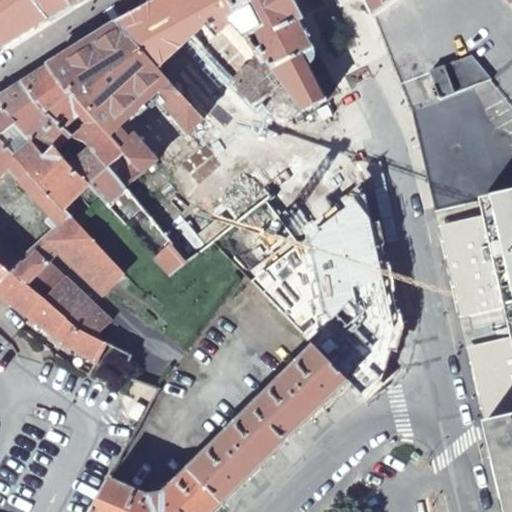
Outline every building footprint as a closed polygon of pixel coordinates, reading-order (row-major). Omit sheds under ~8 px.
[(0,0),(0,50),(48,20),(30,0),(0,0)] [(30,0),(48,20),(72,5),(67,0),(30,0)] [(246,39),(227,0),(161,0),(160,1),(185,31),(257,106),(284,86),(246,39)] [(284,86),(305,110),(326,101),(303,57),(317,50),(301,19),(303,19),(292,0),(227,0),(246,39),(284,86)] [(363,0),(372,18),(376,17),(405,0),(363,0)] [(511,0),(405,0),(376,17),(401,80),(405,79),(416,106),(410,108),(436,211),(484,200),(511,193),(511,0)] [(150,62),(185,31),(160,1),(116,25),(150,62)] [(116,25),(49,67),(67,92),(70,91),(142,173),(156,161),(133,137),(128,140),(118,129),(159,91),(169,104),(166,107),(189,133),(203,121),(150,62),(116,25)] [(39,109),(71,136),(93,148),(124,187),(142,173),(70,91),(67,92),(49,67),(21,84),(39,109)] [(21,84),(0,97),(0,105),(17,124),(15,126),(23,134),(33,145),(44,156),(54,147),(55,148),(71,136),(39,109),(21,84)] [(0,263),(10,272),(78,327),(96,337),(107,317),(92,302),(90,302),(48,263),(59,253),(60,252),(50,241),(74,219),(64,208),(89,184),(72,165),(55,148),(54,147),(44,156),(33,145),(18,156),(9,146),(23,134),(15,126),(17,124),(0,105),(0,263)] [(126,189),(124,187),(93,148),(72,165),(89,184),(108,204),(126,189)] [(171,243),(169,245),(184,263),(269,195),(246,169),(165,235),(171,243)] [(511,193),(484,200),(487,215),(508,306),(511,324),(511,193)] [(508,306),(487,215),(449,223),(469,315),(508,306)] [(124,273),(74,219),(50,241),(60,252),(59,253),(102,294),(124,273)] [(184,263),(169,245),(155,257),(171,276),(185,265),(184,263)] [(0,282),(10,272),(0,263),(0,282)] [(10,272),(0,282),(0,294),(30,319),(55,337),(96,362),(108,343),(96,337),(78,327),(10,272)] [(301,326),(335,360),(352,344),(351,342),(369,324),(337,291),(335,293),(331,290),(330,289),(329,289),(326,289),(320,295),(319,297),(319,299),(320,301),(323,305),(301,326)] [(511,417),(511,336),(476,345),(493,422),(511,417)] [(111,481),(94,511),(215,511),(348,381),(315,346),(295,366),(296,367),(287,376),(285,374),(277,381),(280,383),(271,392),(270,391),(234,426),(235,428),(227,435),(225,432),(216,441),(218,444),(209,453),(208,452),(164,495),(148,497),(111,481)] [(484,424),(504,511),(511,511),(511,417),(493,422),(484,424)]
